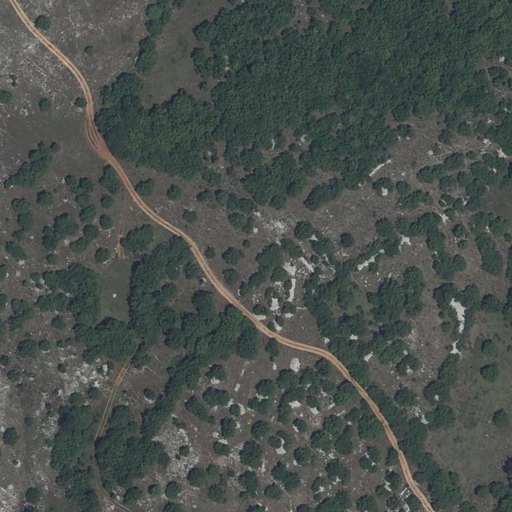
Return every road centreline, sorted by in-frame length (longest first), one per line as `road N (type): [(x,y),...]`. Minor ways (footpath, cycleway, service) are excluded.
road 1 (track): [(428,511),(394,438),(344,368),(325,350),(283,341),(252,322),(189,238),(153,217),(130,189),(94,127),(76,66),(29,25),(15,0)]
road 2 (track): [(130,189),(120,254),(139,344),(109,393),(93,441),(92,483),(128,511)]
